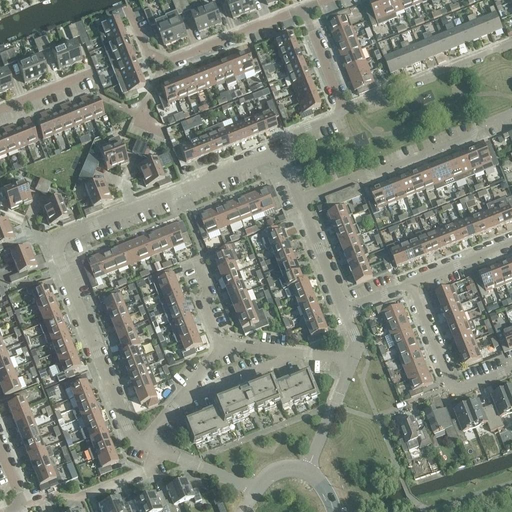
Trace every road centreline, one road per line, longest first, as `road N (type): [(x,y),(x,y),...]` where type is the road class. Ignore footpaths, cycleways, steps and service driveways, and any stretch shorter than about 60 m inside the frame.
road 1 (residential): [(52,240),(279,153)]
road 2 (residential): [(299,200),(511,114)]
road 3 (residential): [(145,444),(130,437),(52,240)]
road 4 (residential): [(134,27),(144,52),(164,62),(303,9)]
road 5 (residential): [(511,41),(342,109)]
road 6 (residential): [(352,357),(221,348)]
road 7 (residential): [(221,348),(145,444)]
road 8 (residential): [(308,469),(352,357)]
